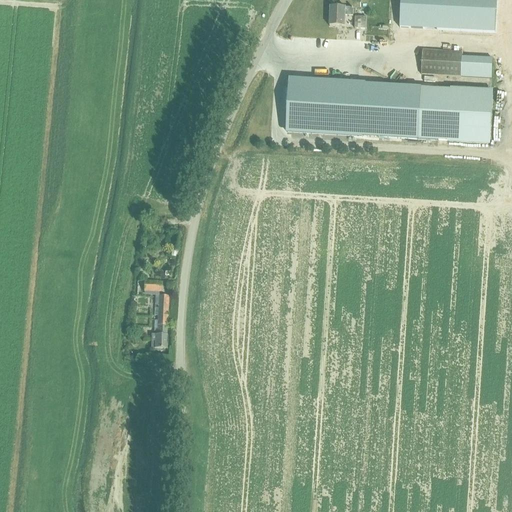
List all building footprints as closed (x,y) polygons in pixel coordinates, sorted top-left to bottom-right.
[(495,34),(496,0),(401,0),(400,28),(495,34)] [(353,17),(353,8),(330,7),(329,26),(345,27),(345,16),(353,17)] [(355,17),(355,29),(366,29),(367,18),(355,17)] [(460,77),(462,53),(422,50),(420,75),(460,77)] [(461,58),(460,77),(490,80),(492,60),(484,59),(461,58)] [(289,98),(287,133),(341,136),(417,140),(480,144),(488,144),(490,117),(491,93),(420,89),(350,85),(290,82),(289,98)] [(144,282),(144,292),(161,293),(162,282),(144,282)] [(158,335),(151,335),(151,342),(155,342),(155,349),(167,349),(168,326),(168,319),(168,314),(169,297),(159,296),(158,326),(158,335)]
